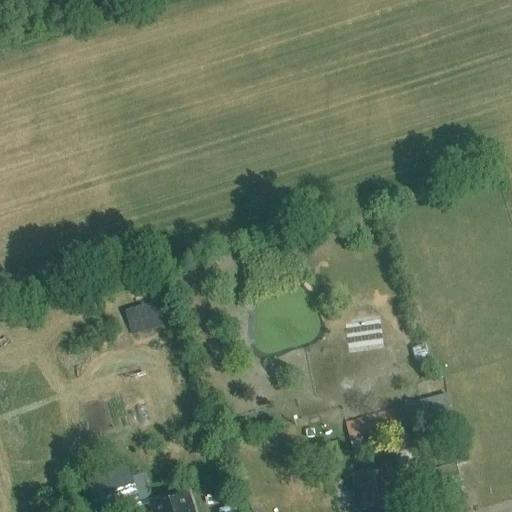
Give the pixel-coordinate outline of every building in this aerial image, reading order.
[(163,306),(131,314),(136,331),(167,323),(163,306)] [(427,357),(423,345),(412,349),(415,360),(427,357)] [(406,431),(453,418),(447,396),(428,401),(400,408),(347,422),(354,453),(386,445),(383,435),(405,429),(406,431)] [(300,418),(320,413),(317,402),(297,407),(300,418)] [(47,425),(34,427),(36,449),(49,448),(47,425)] [(194,511),(187,489),(150,500),(148,494),(137,497),(128,463),(89,474),(92,486),(98,511),(119,511),(151,503),(153,511),(194,511)] [(367,508),(368,511),(396,511),(394,502),(399,501),(390,465),(353,474),(362,510),(367,508)] [(430,500),(463,492),(457,465),(424,473),(430,500)]
